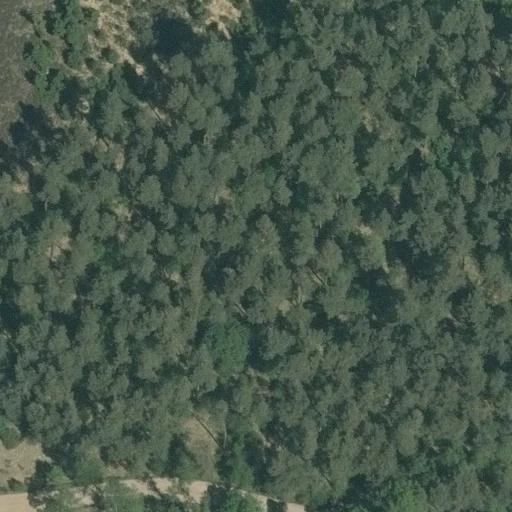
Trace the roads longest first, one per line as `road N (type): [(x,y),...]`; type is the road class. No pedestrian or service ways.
road 1 (track): [(0,510),(156,489),(255,500),(278,511)]
road 2 (track): [(366,511),(511,437)]
